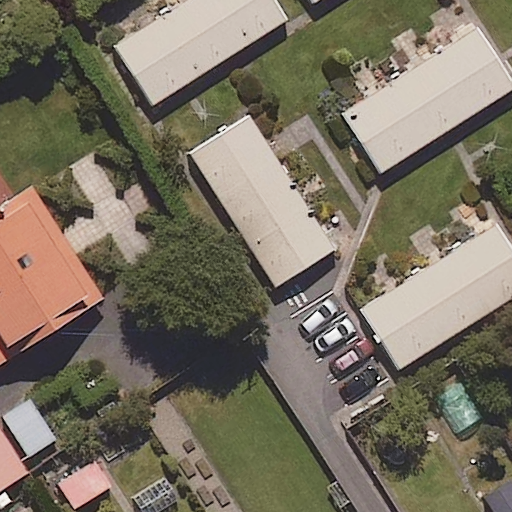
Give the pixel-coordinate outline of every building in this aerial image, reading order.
[(285,21),(271,0),(186,0),(113,47),(151,107),(285,21)] [(511,89),(511,85),(477,30),(342,115),(380,174),(511,89)] [(333,251),(248,116),(185,156),(270,291),(333,251)] [(76,256),(31,189),(0,209),(0,366),(103,298),(75,257),(76,256)] [(511,298),(511,253),(495,226),(360,310),(398,370),(511,298)] [(55,441),(29,400),(2,417),(28,458),(55,441)] [(0,490),(28,473),(0,429),(0,490)] [(110,488),(93,460),(56,483),(73,511),(110,488)] [(511,511),(511,482),(483,496),(490,511),(511,511)]
